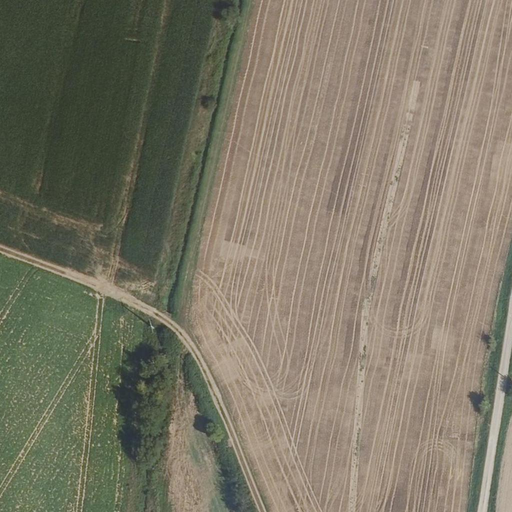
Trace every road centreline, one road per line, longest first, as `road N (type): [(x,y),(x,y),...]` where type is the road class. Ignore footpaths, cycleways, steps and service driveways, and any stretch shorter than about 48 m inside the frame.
road 1 (track): [(0,251),(110,291),(171,324),(191,347),(261,511)]
road 2 (track): [(511,341),(481,511)]
